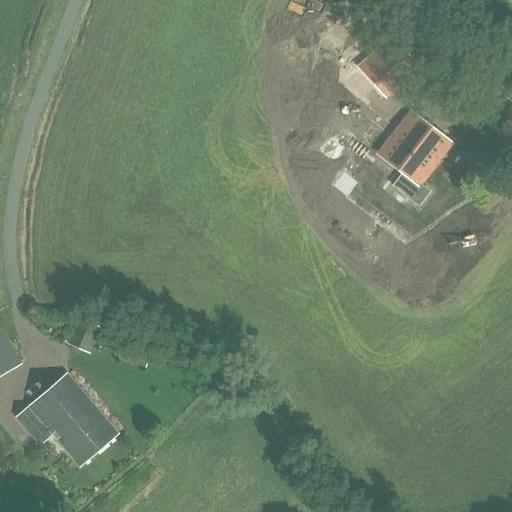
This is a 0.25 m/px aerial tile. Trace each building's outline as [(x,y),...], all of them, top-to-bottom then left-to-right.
[(392,39),(360,68),(385,95),(417,66),(392,39)] [(412,115),(381,155),(419,184),(450,144),(412,115)] [(496,154),(478,135),(459,153),(474,172),(496,154)] [(185,311),(151,299),(142,323),(176,335),(185,311)] [(91,355),(102,328),(79,319),(67,345),(91,355)] [(0,330),(0,376),(20,365),(0,330)] [(119,434),(95,407),(68,375),(18,417),(42,445),(53,435),(80,467),(119,434)]
